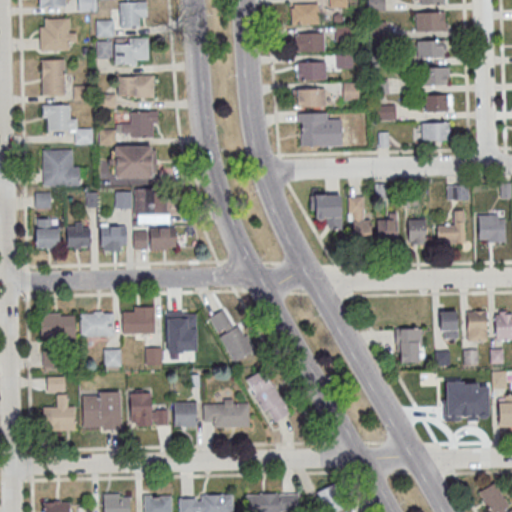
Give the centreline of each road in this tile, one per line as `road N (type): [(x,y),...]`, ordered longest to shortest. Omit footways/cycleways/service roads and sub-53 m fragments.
road 1 (secondary): [(444,511),(272,202),(255,145),(241,0)]
road 2 (secondary): [(190,0),(215,192),(238,251),(384,511)]
road 3 (residential): [(511,277),(8,281)]
road 4 (residential): [(511,457),(11,465)]
road 5 (residential): [(12,511),(0,117)]
road 6 (residential): [(511,163),(262,170)]
road 7 (residential): [(483,165),(478,0)]
